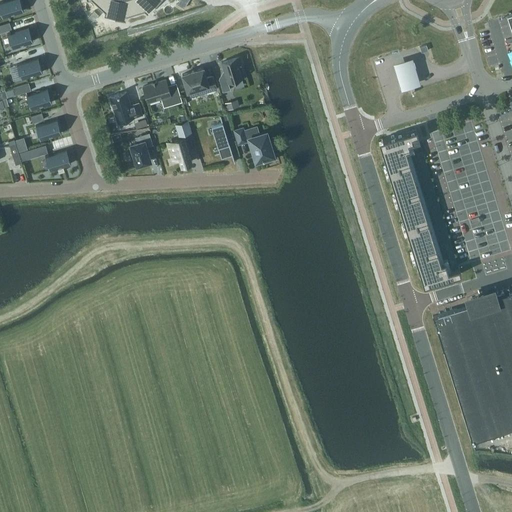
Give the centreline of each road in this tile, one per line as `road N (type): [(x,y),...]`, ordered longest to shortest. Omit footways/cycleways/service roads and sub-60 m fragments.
road 1 (unclassified): [(348,28),(309,14),(64,88)]
road 2 (tertiary): [(409,304),(473,511)]
road 3 (tertiary): [(356,132),(409,304)]
road 4 (residential): [(94,188),(273,177)]
road 5 (unclassified): [(483,93),(356,132)]
